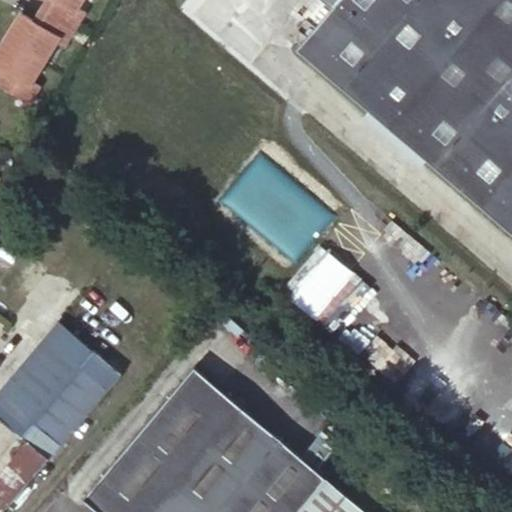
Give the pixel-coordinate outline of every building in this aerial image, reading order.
[(82,2),(83,0),(49,0),(39,18),(26,11),(0,52),(0,65),(7,70),(2,80),(33,100),(44,82),(37,77),(60,40),(68,44),(89,7),(82,2)] [(511,0),(337,0),(296,48),(511,232),(511,0)] [(320,246),(281,291),(308,314),(347,269),(320,246)] [(0,417),(26,440),(0,469),(0,511),(5,511),(122,374),(58,320),(0,388),(0,417)] [(268,511),(308,465),(192,365),(81,495),(100,511),(268,511)] [(363,511),(308,465),(268,511),(363,511)]
